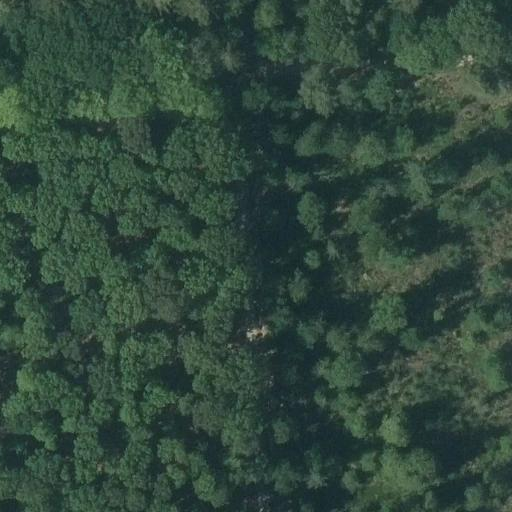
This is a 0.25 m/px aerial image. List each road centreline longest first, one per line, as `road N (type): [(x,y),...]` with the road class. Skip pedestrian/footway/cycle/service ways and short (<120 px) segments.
road 1 (track): [(288,511),(256,0)]
road 2 (track): [(0,78),(511,59)]
